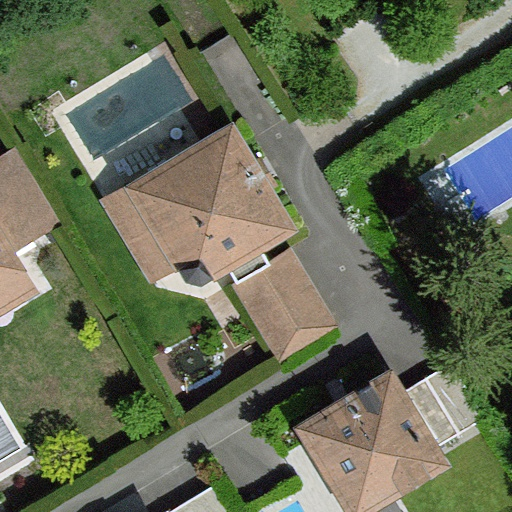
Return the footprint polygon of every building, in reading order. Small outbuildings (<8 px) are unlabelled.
[(241,117),(127,185),(173,259),(207,253),(217,272),(302,224),(241,117)] [(0,308),(41,284),(23,248),(61,221),(18,146),(0,156),(0,308)] [(297,248),(236,283),(278,356),(339,322),(297,248)] [(381,360),(291,414),(347,508),(437,454),(432,447),(399,390),(381,360)] [(425,375),(458,432),(483,418),(451,360),(425,375)] [(425,375),(399,390),(432,447),(458,432),(425,375)] [(230,511),(216,487),(176,511),(230,511)]
